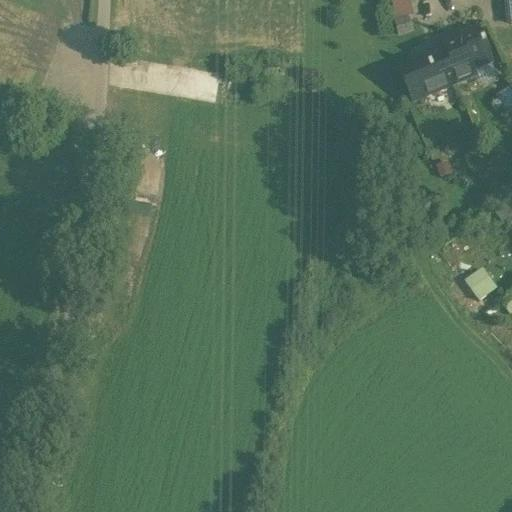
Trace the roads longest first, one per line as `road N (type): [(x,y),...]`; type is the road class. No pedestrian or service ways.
road 1 (track): [(511,374),(419,260),(374,104),(366,0)]
road 2 (unknown): [(511,149),(403,216)]
